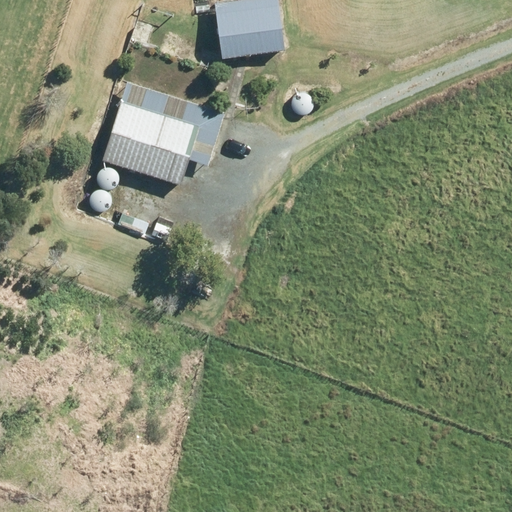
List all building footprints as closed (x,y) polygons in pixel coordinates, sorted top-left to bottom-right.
[(286,0),(224,0),(230,54),(292,48),(286,0)] [(204,115),(131,94),(113,155),(186,176),(204,115)] [(157,232),(164,212),(126,197),(118,217),(157,232)] [(166,225),(194,235),(203,238),(211,213),(175,200),(166,225)] [(197,289),(213,241),(203,238),(194,235),(177,282),(197,289)]
